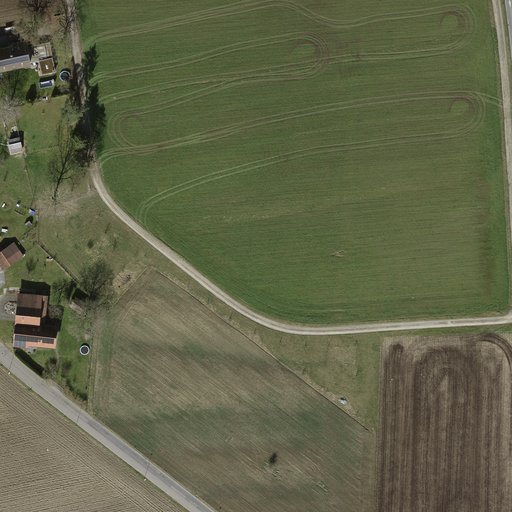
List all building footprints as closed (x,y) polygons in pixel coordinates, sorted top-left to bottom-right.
[(0,49),(0,71),(39,63),(42,75),(55,73),(48,44),(27,48),(26,44),(0,49)] [(11,150),(22,148),(20,137),(9,138),(11,150)] [(0,264),(4,270),(23,256),(14,244),(0,254),(0,264)] [(50,297),(21,293),(14,347),(57,352),(59,332),(46,331),(50,297)] [(88,306),(79,299),(74,305),(83,312),(88,306)]
